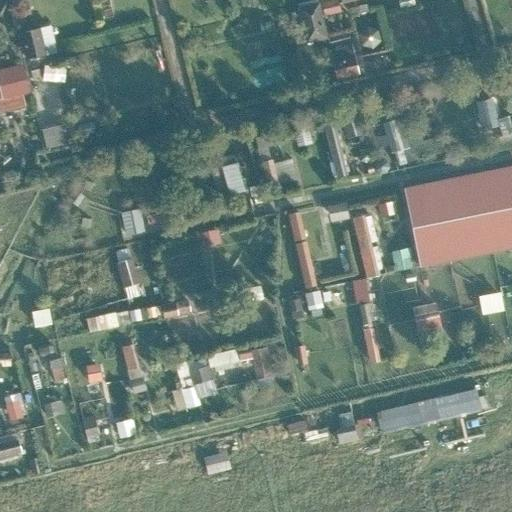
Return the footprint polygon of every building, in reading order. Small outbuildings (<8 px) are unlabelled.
[(325,0),(303,0),(306,39),(328,38),(325,0)] [(22,31),(30,59),(61,50),(52,22),(22,31)] [(365,25),(363,42),(380,44),(382,27),(365,25)] [(359,61),(338,67),(341,76),(362,71),(359,61)] [(0,70),(0,100),(2,111),(28,106),(20,66),(0,70)] [(445,98),(453,122),(492,109),(485,85),(445,98)] [(399,163),(428,154),(414,112),(385,121),(399,163)] [(345,118),(351,136),(366,131),(360,113),(345,118)] [(338,175),(353,172),(341,118),(326,121),(338,175)] [(44,127),(49,146),(71,141),(66,122),(44,127)] [(294,154),(264,162),(270,185),(300,177),(294,154)] [(242,159),(213,167),(221,196),(251,188),(242,159)] [(511,164),(408,188),(425,266),(511,246),(511,164)] [(123,211),(129,235),(149,230),(143,207),(123,211)] [(306,286),(318,284),(306,210),(293,212),(306,286)] [(372,212),(354,216),(368,276),(386,271),(372,212)] [(394,249),(397,268),(415,265),(412,245),(394,249)] [(118,251),(129,297),(144,293),(133,247),(118,251)] [(356,281),(360,300),(370,297),(366,279),(356,281)] [(419,329),(444,326),(441,301),(416,303),(419,329)] [(38,324),(54,322),(51,307),(35,310),(38,324)] [(120,313),(91,315),(92,327),(121,325),(120,313)] [(368,329),(373,361),(382,360),(377,328),(368,329)] [(131,368),(141,365),(135,342),(124,345),(131,368)] [(257,364),(259,378),(277,376),(271,343),(212,352),(215,370),(257,364)] [(203,396),(221,391),(209,354),(178,364),(185,386),(174,389),(180,410),(205,402),(203,396)] [(124,395),(117,368),(82,377),(89,404),(124,395)] [(475,390),(377,415),(382,436),(480,411),(475,390)] [(135,417),(119,421),(123,436),(139,431),(135,417)] [(21,436),(0,439),(0,461),(25,457),(21,436)]
